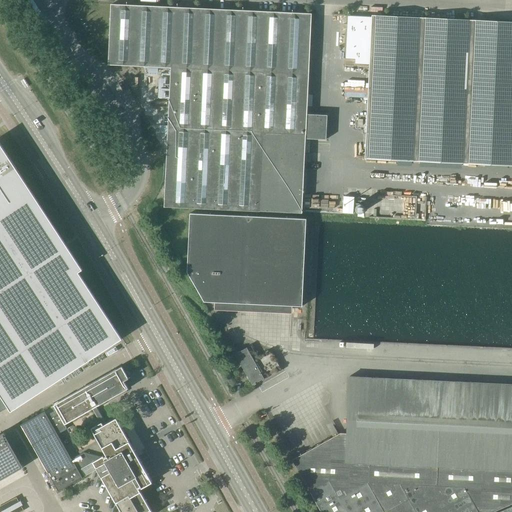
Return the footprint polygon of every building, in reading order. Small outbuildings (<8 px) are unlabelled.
[(111,5),(108,64),(171,67),(164,207),(301,213),(311,14),(111,5)] [(511,23),(372,17),(350,16),(347,65),(370,66),(365,157),(511,164),(511,23)] [(320,115),(308,114),(306,138),(319,139),(320,115)] [(111,322),(104,312),(91,292),(78,273),(82,270),(69,249),(49,219),(16,169),(9,158),(8,159),(0,146),(0,396),(10,412),(20,405),(36,395),(77,368),(116,343),(122,339),(111,322)] [(204,302),(272,305),(301,307),(306,219),(190,214),(187,272),(204,302)] [(251,385),(252,385),(253,384),(254,385),(256,384),(255,383),(263,379),(264,380),(282,370),(272,352),(267,351),(257,356),(251,345),(234,354),(235,354),(243,370),(252,385),(251,385)] [(232,363),(225,349),(222,351),(228,365),(232,363)] [(151,511),(138,489),(140,487),(141,489),(152,483),(135,453),(115,418),(106,423),(106,424),(96,406),(128,389),(124,381),(128,379),(121,366),(53,405),(56,410),(46,415),(44,411),(20,425),(21,426),(47,473),(48,474),(49,473),(51,476),(50,477),(54,484),(56,483),(58,486),(56,487),(56,488),(58,492),(82,478),(78,471),(93,463),(120,511),(151,511)] [(292,460),(320,511),(478,511),(482,511),(492,511),(511,503),(511,384),(349,377),(347,432),(347,433),(340,433),(292,460)] [(0,434),(0,480),(23,467),(4,432),(0,434)]
